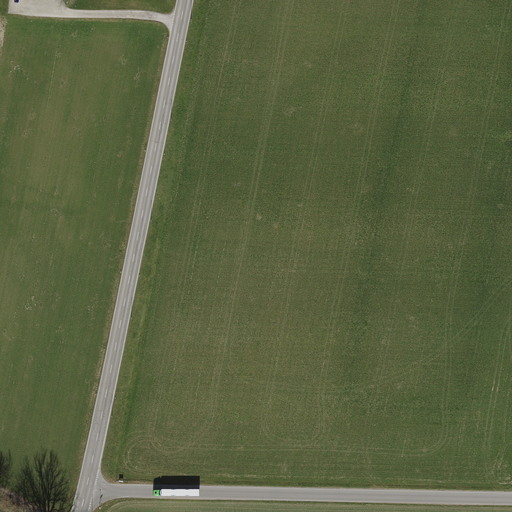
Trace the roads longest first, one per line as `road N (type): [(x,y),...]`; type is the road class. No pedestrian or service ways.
road 1 (secondary): [(86,488),(186,0)]
road 2 (unclassified): [(86,488),(511,499)]
